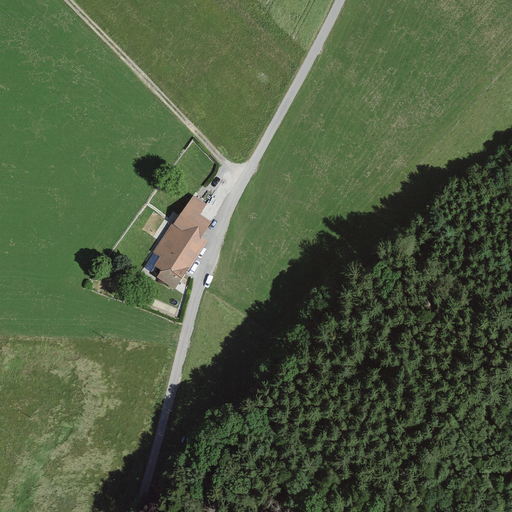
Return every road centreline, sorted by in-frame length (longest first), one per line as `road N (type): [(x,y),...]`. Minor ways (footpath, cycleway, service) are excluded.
road 1 (unclassified): [(339,0),(245,176),(195,291),(136,511)]
road 2 (track): [(245,176),(67,0)]
